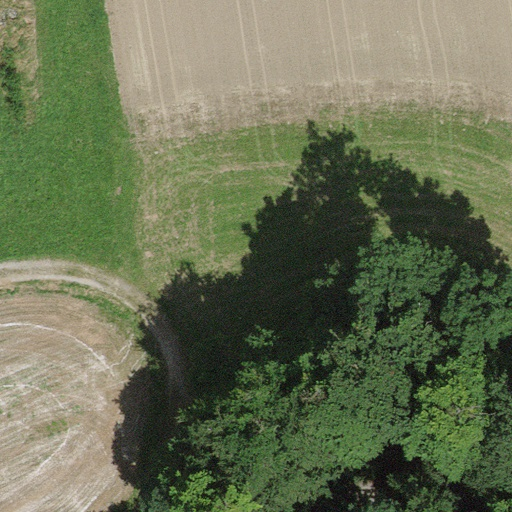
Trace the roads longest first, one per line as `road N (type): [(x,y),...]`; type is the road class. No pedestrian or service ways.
road 1 (track): [(143,511),(166,481),(172,377),(154,320),(88,270),(0,271)]
road 2 (track): [(511,486),(336,491),(263,511)]
